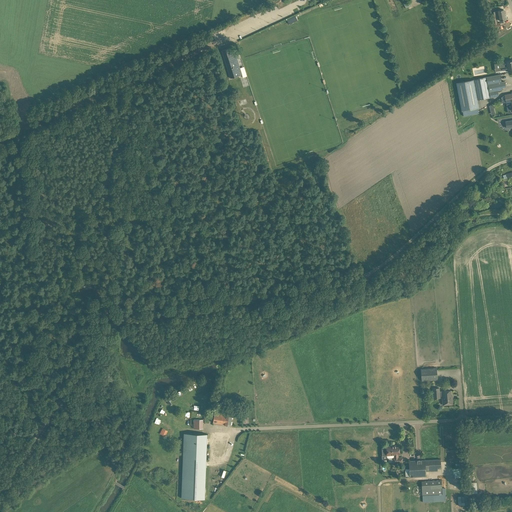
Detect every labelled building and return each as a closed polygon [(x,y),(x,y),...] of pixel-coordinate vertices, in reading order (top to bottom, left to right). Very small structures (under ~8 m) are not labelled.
[(493,12),(494,15),(498,14),(500,21),(506,19),(505,15),(504,15),(503,9),(498,10),(498,11),(493,12)] [(496,17),(492,18),(495,27),(500,26),(500,22),(497,23),(496,17)] [(233,47),(222,50),(230,78),(239,75),(236,65),(239,64),(235,52),(234,52),(233,47)] [(511,60),(500,62),(501,70),(507,69),(508,72),(511,71),(511,60)] [(505,87),(505,85),(504,81),(501,82),(500,74),(474,79),(478,100),(499,96),(498,90),(503,89),(502,87),(505,87)] [(472,79),(455,83),(461,112),(478,108),(472,79)] [(437,380),(436,368),(421,369),(421,381),(437,380)] [(452,404),(452,399),(452,395),(451,395),(450,390),(442,391),(439,391),(439,388),(433,388),(433,393),(434,398),(440,398),(440,397),(442,397),(442,401),(444,401),(444,405),(452,404)] [(214,413),(213,422),(217,423),(224,424),(231,425),(232,416),(229,415),(230,413),(224,412),(223,413),(222,413),(218,412),(217,414),(215,413),(214,413)] [(194,420),(194,426),(194,428),(202,429),(203,429),(203,423),(203,421),(203,420),(194,420)] [(160,433),(165,436),(168,430),(163,427),(160,433)] [(184,433),(181,498),(205,499),(207,434),(184,433)] [(382,448),(381,449),(382,455),(387,455),(387,457),(388,458),(394,458),(394,462),(402,461),(402,457),(398,457),(398,454),(399,454),(399,446),(396,446),(396,445),(386,446),(386,448),(382,448)] [(410,477),(426,476),(426,472),(437,472),(437,467),(441,467),(440,459),(409,461),(409,468),(405,468),(405,476),(410,476),(410,477)] [(461,482),(460,468),(450,469),(450,475),(454,475),(454,483),(461,482)] [(442,494),(442,488),(441,480),(421,481),(422,495),(442,494)]
